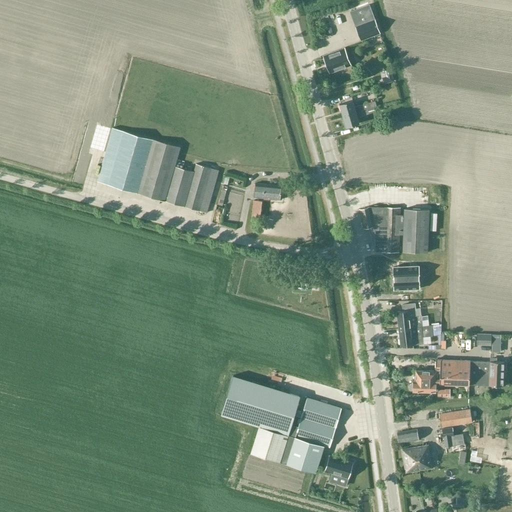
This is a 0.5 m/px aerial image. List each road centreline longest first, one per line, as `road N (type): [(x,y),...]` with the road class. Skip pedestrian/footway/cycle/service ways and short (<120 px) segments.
road 1 (unclassified): [(356,253),(236,241),(0,176)]
road 2 (tertiary): [(356,253),(287,0)]
road 3 (tertiary): [(394,511),(356,253)]
